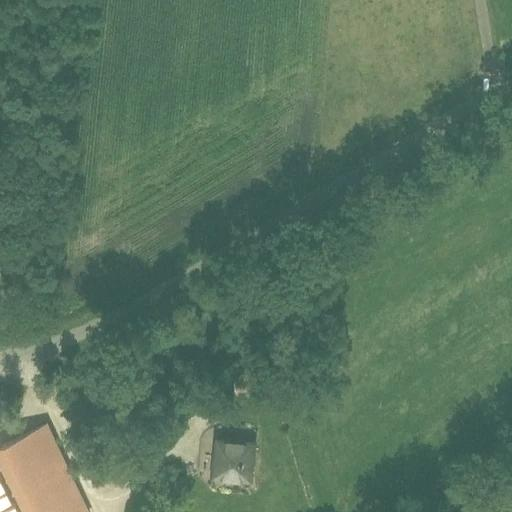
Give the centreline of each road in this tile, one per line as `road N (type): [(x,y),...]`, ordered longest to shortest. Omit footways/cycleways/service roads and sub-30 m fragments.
road 1 (unclassified): [(511,75),(333,184),(75,323),(0,349)]
road 2 (track): [(97,511),(18,342)]
